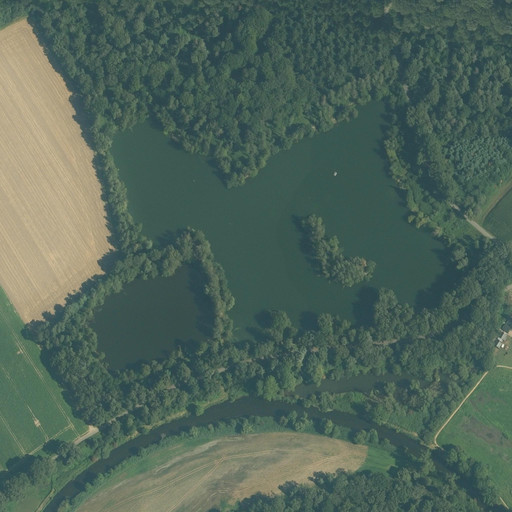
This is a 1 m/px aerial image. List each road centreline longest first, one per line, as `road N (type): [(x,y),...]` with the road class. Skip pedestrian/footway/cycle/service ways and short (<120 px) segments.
road 1 (track): [(511,286),(474,317),(422,340),(252,356),(201,370),(0,495)]
road 2 (unclassified): [(511,251),(443,192),(384,0)]
